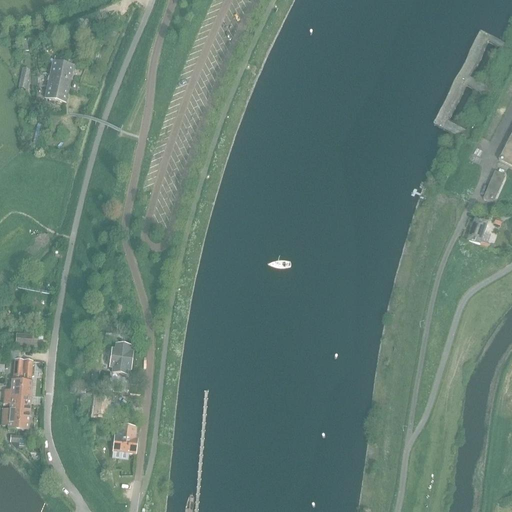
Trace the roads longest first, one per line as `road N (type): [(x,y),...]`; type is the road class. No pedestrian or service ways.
road 1 (residential): [(83,508),(50,456),(49,375),(85,185),(150,0)]
road 2 (residential): [(131,511),(150,329),(124,227),(155,51),(172,0)]
road 3 (unclassified): [(397,511),(408,442),(431,401),(456,317),(471,291),(511,264)]
